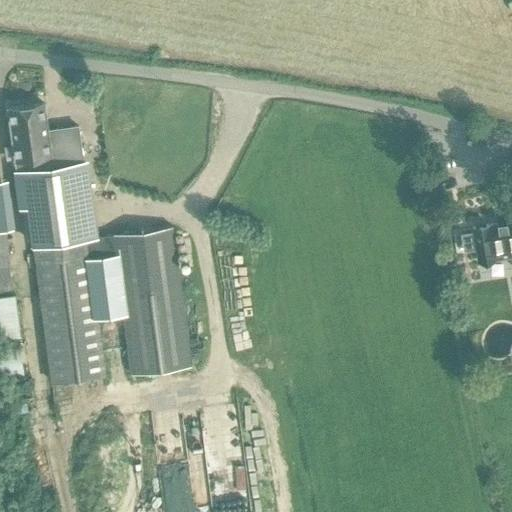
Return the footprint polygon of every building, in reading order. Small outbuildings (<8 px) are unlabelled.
[(42,102),(7,107),(7,111),(13,153),(21,208),(29,206),(31,219),(34,244),(85,237),(98,236),(87,159),(83,160),(78,125),(46,129),(42,102)] [(1,179),(0,179),(0,257),(9,257),(1,179)] [(488,224),(471,227),(472,231),(475,248),(477,259),(494,256),(494,255),(509,253),(511,267),(511,220),(506,221),(506,220),(504,220),(505,222),(497,223),(497,221),(496,222),(496,223),(488,224)] [(98,236),(85,237),(96,317),(123,314),(131,373),(190,365),(172,225),(98,236)] [(85,237),(34,244),(53,383),(104,376),(96,317),(85,237)] [(9,257),(0,257),(0,291),(12,290),(9,257)] [(14,293),(0,295),(0,337),(18,335),(14,293)] [(0,382),(24,380),(19,338),(0,339),(0,382)]
